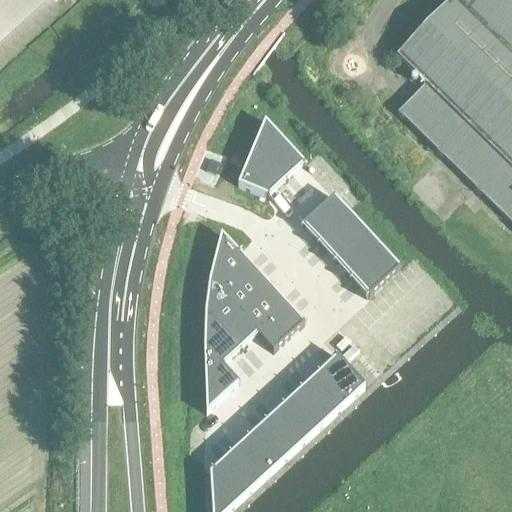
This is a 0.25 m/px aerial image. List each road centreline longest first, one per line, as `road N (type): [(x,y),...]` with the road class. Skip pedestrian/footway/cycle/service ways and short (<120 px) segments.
road 1 (secondary): [(144,183),(186,102),(259,0)]
road 2 (motorway): [(144,183),(124,257),(112,356)]
road 3 (motorway): [(137,511),(127,407),(112,356)]
road 4 (motorway): [(112,356),(99,411),(97,511)]
road 5 (tertiary): [(0,202),(57,173),(105,171),(144,183)]
